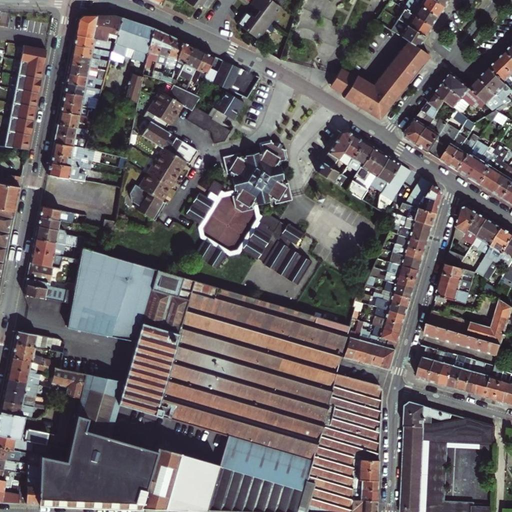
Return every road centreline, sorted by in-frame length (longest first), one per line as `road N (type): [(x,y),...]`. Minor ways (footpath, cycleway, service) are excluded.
road 1 (residential): [(0,355),(72,0)]
road 2 (residential): [(457,185),(395,384)]
road 3 (residential): [(205,39),(384,137)]
road 4 (residential): [(84,0),(125,4),(205,39)]
road 5 (residential): [(395,384),(388,511)]
road 6 (unknown): [(7,320),(44,321),(120,362)]
road 7 (residential): [(511,416),(395,384)]
